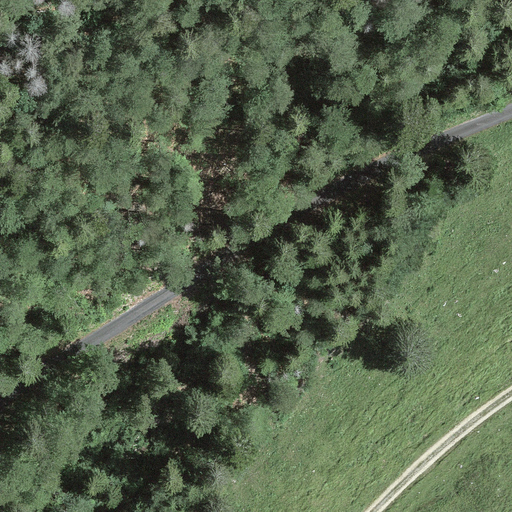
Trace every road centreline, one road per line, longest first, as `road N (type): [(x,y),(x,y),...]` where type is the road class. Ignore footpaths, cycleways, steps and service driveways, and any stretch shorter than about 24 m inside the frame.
road 1 (unclassified): [(511,111),(362,176),(0,402)]
road 2 (track): [(511,393),(373,511)]
